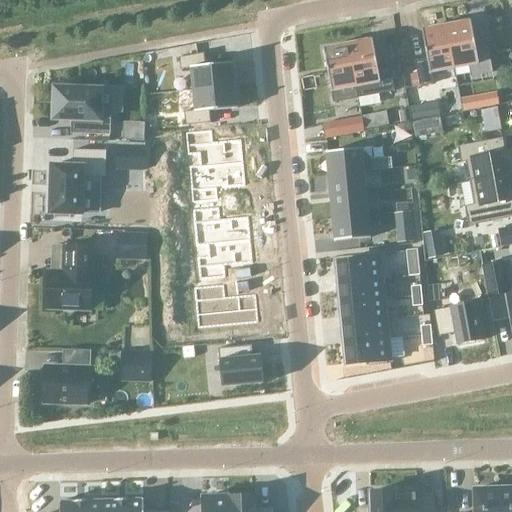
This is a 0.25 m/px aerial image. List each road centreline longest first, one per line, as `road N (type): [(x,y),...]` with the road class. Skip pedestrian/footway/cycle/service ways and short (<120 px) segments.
road 1 (residential): [(306,411),(268,20),(376,0)]
road 2 (residential): [(0,71),(15,68),(5,465)]
road 3 (residential): [(5,465),(311,456)]
road 4 (residential): [(511,373),(306,411)]
road 5 (residential): [(311,456),(511,450)]
